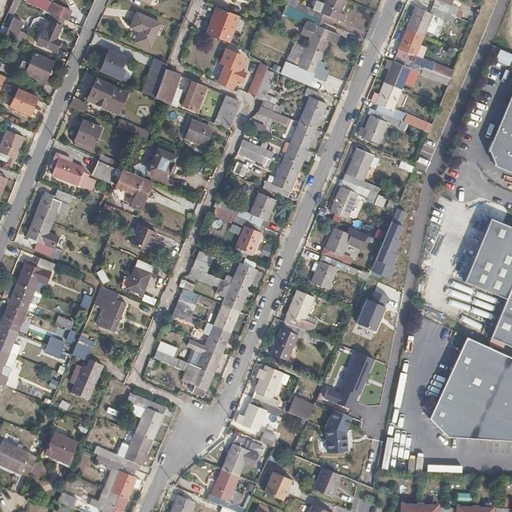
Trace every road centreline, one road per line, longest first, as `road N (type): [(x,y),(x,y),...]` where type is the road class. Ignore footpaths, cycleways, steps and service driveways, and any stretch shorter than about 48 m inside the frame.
road 1 (residential): [(198,0),(173,64),(250,99),(133,377),(222,412)]
road 2 (unclassified): [(399,0),(222,412)]
road 3 (unclassified): [(102,0),(0,248)]
road 4 (unclassified): [(222,412),(176,455),(148,511)]
